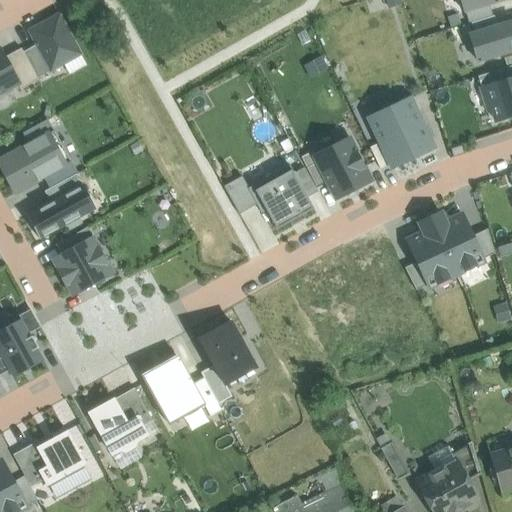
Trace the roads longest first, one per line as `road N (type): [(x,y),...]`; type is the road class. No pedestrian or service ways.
road 1 (residential): [(82,371),(342,228),(455,171),(511,154)]
road 2 (residential): [(82,371),(0,219)]
